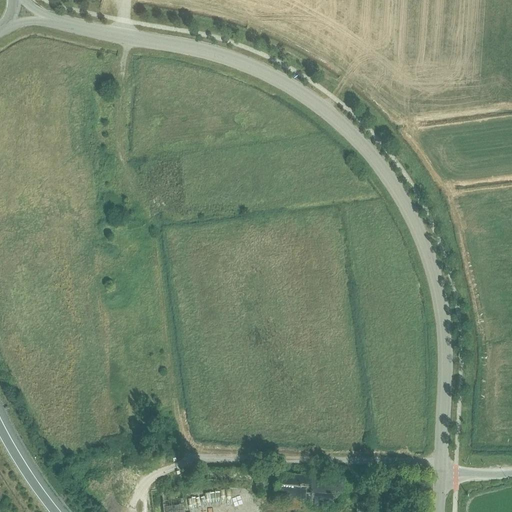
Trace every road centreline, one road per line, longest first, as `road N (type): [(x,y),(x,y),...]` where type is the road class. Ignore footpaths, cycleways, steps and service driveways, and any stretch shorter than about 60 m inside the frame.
road 1 (tertiary): [(49,21),(254,69),(322,111),(382,169),(437,287),(445,350),(440,464)]
road 2 (track): [(186,455),(149,221),(121,158),(129,0)]
road 3 (unclassified): [(440,464),(186,455)]
